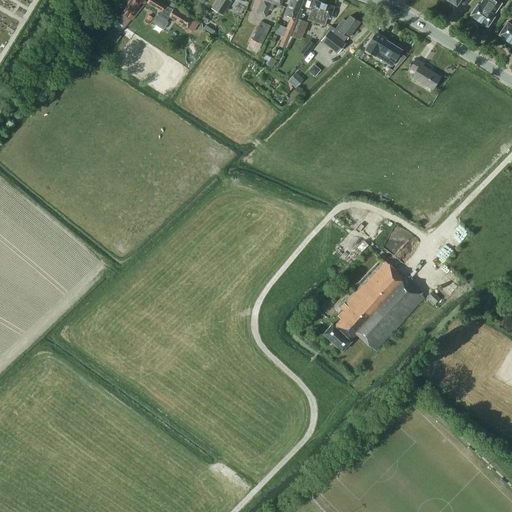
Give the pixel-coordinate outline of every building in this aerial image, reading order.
[(132,20),(147,2),(144,0),(131,0),(122,12),(132,20)] [(158,0),(148,0),(147,2),(161,11),(158,15),(167,21),(169,17),(187,28),(192,20),(174,8),(165,4),(166,4),(158,0)] [(229,0),(228,0),(216,0),(212,8),(220,14),(229,0)] [(274,3),(280,5),(281,0),(262,0),(257,13),(266,17),(269,9),(272,10),(274,3)] [(302,0),(290,0),(285,14),(291,17),(287,28),(292,30),(297,19),(295,18),(299,8),(302,0)] [(308,21),(323,27),(327,17),(329,17),(333,6),(315,0),(313,0),(310,11),(311,11),(308,21)] [(469,14),(486,27),(494,16),(492,14),(495,10),(490,6),(494,0),(482,0),(479,5),(477,3),(469,14)] [(131,20),(122,13),(110,27),(119,34),(131,20)] [(167,21),(158,15),(156,14),(151,22),(163,30),(168,22),(167,21)] [(346,36),(348,36),(360,22),(350,16),(345,21),(343,19),(335,29),(332,27),(321,40),(336,53),(346,41),(344,39),(346,36)] [(292,36),(300,40),(307,23),(298,19),(292,36)] [(192,20),(187,28),(193,32),(198,24),(192,20)] [(248,44),(259,49),(270,26),(261,21),(252,39),(251,39),(248,44)] [(498,34),(511,43),(511,22),(510,25),(506,22),(498,34)] [(121,36),(111,27),(105,34),(115,43),(121,36)] [(283,36),(279,46),(285,48),(293,30),(292,30),(287,28),(286,28),(283,36)] [(396,60),(402,50),(385,40),(386,39),(375,32),(368,44),(364,50),(375,56),(376,56),(391,66),(395,59),(396,60)] [(315,45),(309,40),(300,52),(306,56),(315,45)] [(269,61),(267,64),(272,67),(276,60),(271,57),(269,61)] [(412,77),(432,90),(440,76),(423,66),(424,64),(415,59),(409,69),(415,72),(412,77)] [(321,69),(314,64),(308,71),(315,76),(321,69)] [(289,80),(296,87),(303,79),(295,72),(289,80)] [(293,87),(286,81),(278,91),(285,96),(293,87)] [(356,333),(375,350),(424,297),(384,260),(340,307),(343,310),(337,316),(341,319),(334,325),(333,323),(323,333),(342,351),(351,341),(350,340),(356,333)] [(427,296),(435,303),(440,298),(432,291),(427,296)] [(337,301),(332,296),(327,300),(332,305),(337,301)]
